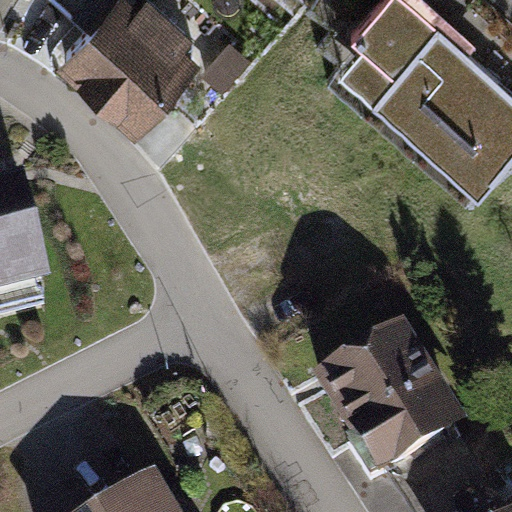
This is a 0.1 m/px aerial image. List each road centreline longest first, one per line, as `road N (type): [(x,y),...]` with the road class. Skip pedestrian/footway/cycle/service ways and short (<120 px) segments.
road 1 (residential): [(0,76),(78,129),(208,323)]
road 2 (residential): [(208,323),(0,419)]
road 3 (residential): [(208,323),(331,511)]
